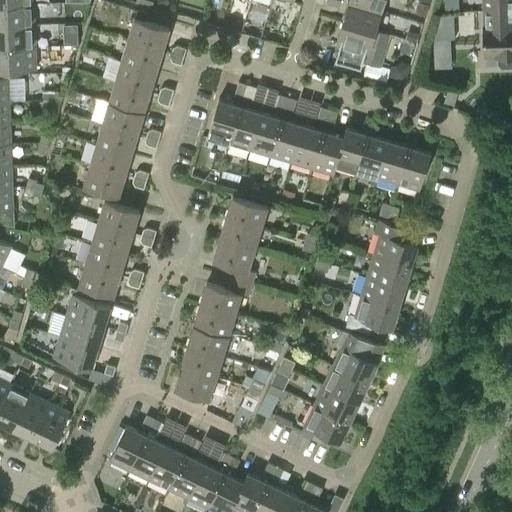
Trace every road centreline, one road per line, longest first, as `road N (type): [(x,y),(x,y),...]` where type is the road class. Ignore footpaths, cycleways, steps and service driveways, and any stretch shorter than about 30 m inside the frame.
road 1 (residential): [(291,77),(401,101),(464,141),(468,152),(416,342),(370,464),(355,479),(331,477),(127,373)]
road 2 (residential): [(127,373),(155,271),(182,253),(192,212),(183,193),(161,180),(191,68),(202,56),(219,55),(291,77)]
road 3 (residential): [(71,509),(127,373)]
